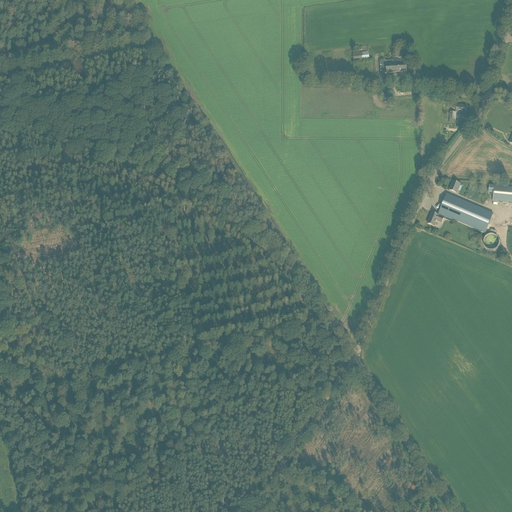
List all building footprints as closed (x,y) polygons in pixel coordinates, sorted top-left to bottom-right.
[(353,54),(353,63),(369,61),(368,52),(353,54)] [(406,72),(406,63),(399,64),(399,59),(391,59),(391,63),(392,73),(406,72)] [(380,74),(392,73),(391,63),(385,64),(385,60),(383,60),(379,60),(380,74)] [(461,118),(466,118),(467,106),(457,105),(456,112),(462,112),(461,118)] [(453,182),(450,190),(457,193),(460,185),(453,182)] [(511,188),(494,186),(493,202),(511,203),(511,188)] [(440,214),(485,233),(493,215),(447,195),(440,214)] [(428,224),(434,227),(437,221),(442,223),(444,218),(432,213),(428,224)] [(497,237),(491,235),(488,247),(496,250),(498,243),(495,243),(497,237)] [(319,289),(338,321),(344,318),(325,285),(319,289)]
